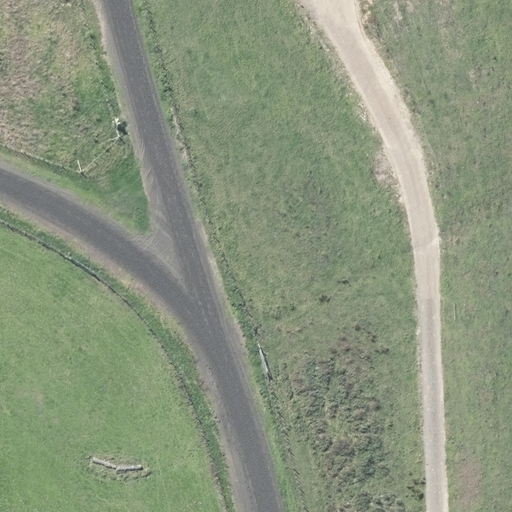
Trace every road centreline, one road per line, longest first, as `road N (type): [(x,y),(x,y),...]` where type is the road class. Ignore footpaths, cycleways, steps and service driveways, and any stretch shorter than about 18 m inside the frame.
road 1 (track): [(105,0),(124,93),(265,511)]
road 2 (track): [(11,204),(202,326)]
